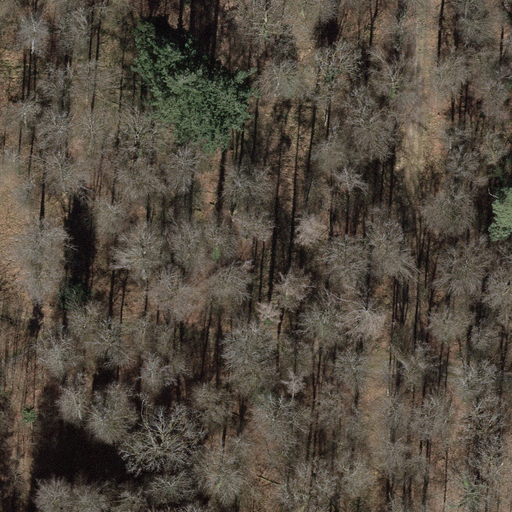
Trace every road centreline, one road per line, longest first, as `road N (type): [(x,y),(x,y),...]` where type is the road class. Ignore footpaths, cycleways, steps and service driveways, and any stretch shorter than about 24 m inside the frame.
road 1 (track): [(0,357),(28,337),(122,335),(511,385)]
road 2 (track): [(436,374),(400,291),(411,0)]
